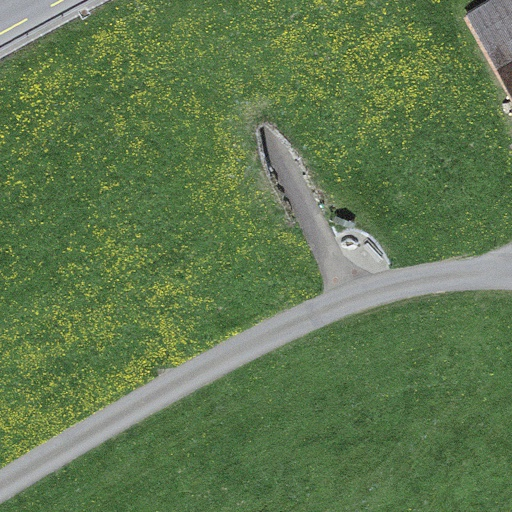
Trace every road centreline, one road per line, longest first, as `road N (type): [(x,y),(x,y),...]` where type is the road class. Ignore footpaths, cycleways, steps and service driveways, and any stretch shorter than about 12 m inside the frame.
road 1 (unclassified): [(0,499),(352,294),(511,264)]
road 2 (track): [(352,294),(281,139),(203,0)]
